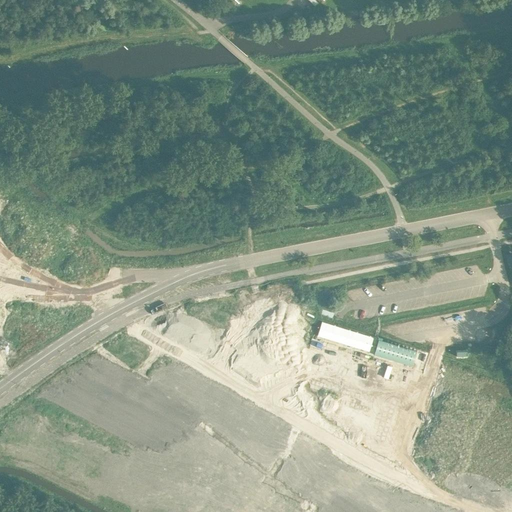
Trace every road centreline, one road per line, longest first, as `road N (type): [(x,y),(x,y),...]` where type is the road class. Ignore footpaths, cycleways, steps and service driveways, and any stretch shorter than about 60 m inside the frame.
road 1 (motorway): [(349,511),(212,430),(0,321)]
road 2 (motorway): [(0,361),(280,511)]
road 3 (unknown): [(250,261),(258,208),(330,205),(511,148)]
road 4 (unclassified): [(272,256),(159,276),(100,274),(0,241)]
road 5 (unknown): [(250,261),(299,425),(266,488),(277,511)]
road 6 (unclassified): [(272,256),(313,250),(325,257),(343,242),(511,208)]
road 7 (unknown): [(258,208),(225,108),(255,68)]
